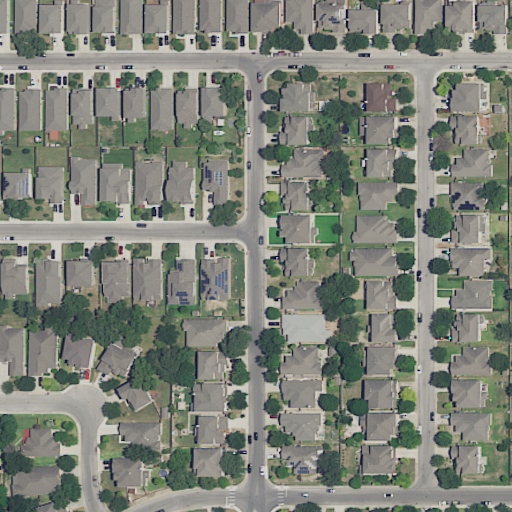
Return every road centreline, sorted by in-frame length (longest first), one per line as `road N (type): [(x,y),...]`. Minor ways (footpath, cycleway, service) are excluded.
road 1 (residential): [(511,61),(0,62)]
road 2 (residential): [(257,62),(258,511)]
road 3 (residential): [(427,62),(427,498)]
road 4 (residential): [(511,497),(210,498),(148,511)]
road 5 (residential): [(0,233),(257,233)]
